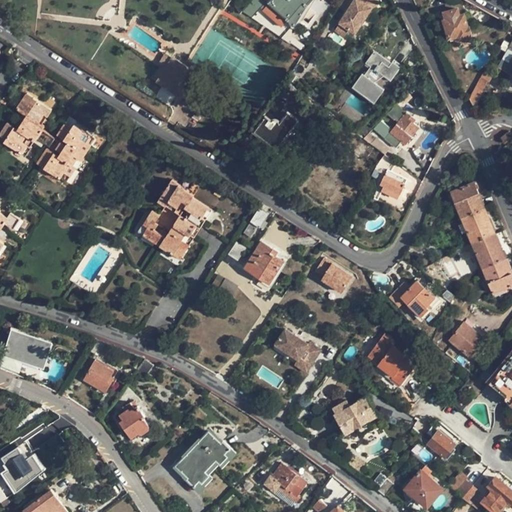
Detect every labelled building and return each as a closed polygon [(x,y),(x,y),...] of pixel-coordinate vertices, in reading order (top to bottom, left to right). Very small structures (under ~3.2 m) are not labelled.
[(239,12),(242,11),(251,0),(236,0),(234,4),(239,12)] [(265,0),(251,0),(242,11),(251,17),(265,0)] [(265,0),(251,17),(254,19),(262,25),(277,7),(271,2),(268,0),(265,0)] [(272,0),(271,2),(277,7),(295,22),(307,8),(305,4),(308,0),(272,0)] [(361,0),(353,0),(335,29),(344,35),(349,28),(355,32),(372,7),(378,3),(375,0),(363,0),(363,1),(361,0)] [(458,35),(460,39),(470,36),(470,34),(471,33),(469,27),(468,27),(463,14),(459,15),(457,8),(443,12),(445,19),(443,20),(449,38),(458,35)] [(314,33),(304,26),(297,35),(307,42),(314,33)] [(281,38),(299,51),(302,47),(293,40),(292,42),(289,40),(291,39),(292,29),(290,28),(281,38)] [(511,39),(497,67),(511,74),(511,73),(511,60),(511,58),(511,39)] [(391,64),(374,52),(367,63),(372,66),(365,75),(362,73),(353,87),(374,103),(384,89),(374,82),(384,75),(391,79),(400,67),(393,62),(391,64)] [(158,81),(164,85),(178,94),(182,97),(188,89),(193,81),(187,77),(192,69),(174,57),(158,81)] [(198,73),(192,69),(187,77),(193,81),(198,73)] [(469,98),(474,108),(480,97),(484,90),(493,73),(487,70),(485,70),(483,75),(481,75),(468,98),(469,98)] [(290,102),(299,91),(286,80),(277,92),(290,102)] [(193,81),(188,89),(192,91),(197,84),(193,81)] [(156,97),(170,106),(178,94),(164,85),(156,97)] [(490,93),(484,90),(480,97),(486,100),(490,93)] [(17,108),(22,112),(27,114),(41,123),(51,109),(27,93),(17,108)] [(397,104),(387,114),(393,119),(395,118),(398,121),(384,138),(396,147),(401,141),(405,144),(420,127),(409,119),(410,116),(397,104)] [(282,140),(297,121),(298,119),(285,110),(277,119),(274,120),(272,121),(266,116),(254,132),(276,148),(282,140)] [(18,118),(20,119),(23,121),(27,114),(22,112),(18,118)] [(23,121),(20,119),(15,126),(18,128),(17,130),(34,141),(35,141),(37,138),(50,146),(56,137),(43,129),(45,126),(41,123),(27,114),(23,121)] [(301,124),(297,121),(282,140),(286,144),(301,124)] [(25,155),(34,141),(17,130),(18,128),(15,126),(8,122),(0,133),(0,134),(6,139),(4,141),(25,155)] [(57,135),(68,141),(86,152),(95,138),(74,124),(71,127),(64,123),(57,135)] [(508,133),(500,139),(504,144),(511,138),(508,133)] [(61,151),(59,155),(76,167),(86,152),(68,141),(66,144),(61,141),(56,149),(61,151)] [(66,182),(76,167),(59,155),(47,148),(37,163),(66,182)] [(383,186),(381,192),(397,199),(407,179),(392,172),(396,162),(384,154),(374,167),(379,171),(374,183),(383,186)] [(182,200),(187,203),(187,204),(192,197),(194,194),(179,185),(179,184),(172,179),(158,200),(167,206),(169,202),(178,208),(182,200)] [(451,191),(462,217),(485,208),(474,182),(451,191)] [(377,202),(381,192),(383,186),(374,183),(373,200),(377,202)] [(212,210),(192,197),(187,204),(187,203),(185,206),(185,208),(182,214),(197,224),(197,226),(200,227),(212,210)] [(176,211),(179,213),(182,214),(185,208),(185,206),(187,203),(182,200),(178,208),(176,211)] [(167,206),(176,211),(178,208),(169,202),(167,206)] [(268,214),(259,208),(251,221),(252,222),(245,232),(251,235),(258,225),(260,226),(268,214)] [(472,242),(495,232),(485,208),(462,217),(472,242)] [(138,231),(160,245),(165,237),(154,230),(158,224),(155,221),(160,215),(152,210),(138,231)] [(0,211),(0,225),(2,226),(4,223),(13,228),(20,218),(11,212),(7,217),(0,211)] [(179,213),(180,214),(173,224),(191,235),(197,226),(197,224),(182,214),(179,213)] [(194,238),(191,235),(173,224),(165,237),(160,245),(180,259),(194,238)] [(483,267),(506,258),(495,232),(472,242),(483,267)] [(230,254),(237,258),(244,247),(237,242),(230,254)] [(283,261),(276,256),(271,253),(273,249),(261,242),(245,267),(269,283),(283,261)] [(230,254),(226,260),(233,265),(237,258),(230,254)] [(315,271),(323,276),(320,280),(341,294),(353,275),(324,257),(315,271)] [(511,284),(511,272),(506,258),(483,267),(494,293),(511,284)] [(216,275),(212,287),(231,294),(235,283),(216,275)] [(421,315),(428,308),(426,305),(429,302),(434,296),(417,279),(409,287),(404,282),(390,297),(398,305),(404,299),(421,315)] [(482,336),(464,321),(449,340),(470,355),(478,346),(476,343),(482,336)] [(319,351),(307,343),(306,345),(283,330),(273,345),(296,360),(298,358),(309,366),(319,351)] [(50,343),(14,331),(7,353),(43,365),(50,343)] [(408,331),(403,339),(406,345),(417,354),(424,344),(408,331)] [(402,384),(415,365),(416,364),(393,346),(395,343),(383,334),(368,354),(378,362),(378,364),(393,375),(392,377),(402,384)] [(511,353),(489,382),(511,400),(511,353)] [(309,366),(298,358),(296,360),(293,365),(304,373),(309,366)] [(113,369),(103,363),(96,359),(85,379),(106,391),(114,376),(111,374),(113,369)] [(152,365),(145,359),(135,372),(142,378),(152,365)] [(346,433),(358,426),(366,421),(377,415),(366,396),(335,413),(346,433)] [(129,409),(121,414),(123,418),(121,420),(132,436),(140,432),(143,433),(148,429),(149,424),(144,417),(145,415),(138,406),(130,410),(129,409)] [(371,429),(366,421),(358,426),(362,434),(371,429)] [(209,430),(192,448),(211,465),(216,459),(221,463),(228,454),(225,451),(230,446),(223,440),(221,441),(209,430)] [(445,457),(455,444),(438,430),(428,443),(445,457)] [(3,457),(10,452),(5,445),(0,448),(0,464),(1,466),(7,463),(3,457)] [(33,469),(18,447),(10,452),(3,457),(7,463),(16,477),(23,474),(24,474),(33,469)] [(206,470),(211,465),(192,448),(176,465),(188,477),(187,478),(193,485),(198,480),(202,483),(209,475),(206,470)] [(308,480),(281,463),(272,475),(270,474),(264,483),(276,491),(277,488),(296,501),(300,496),(298,494),(308,480)] [(432,471),(424,465),(405,488),(427,507),(443,487),(428,475),(432,471)] [(454,483),(459,487),(466,478),(462,474),(454,483)] [(255,484),(247,475),(233,488),(244,496),(255,484)] [(511,499),(511,490),(496,476),(489,485),(492,488),(483,500),(490,506),(487,510),(489,511),(492,511),(494,511),(496,511),(497,511),(504,503),(508,505),(511,499)] [(394,483),(387,477),(378,487),(377,489),(385,495),(394,483)] [(459,487),(455,491),(463,497),(473,485),(466,478),(459,487)] [(480,491),(473,485),(463,497),(464,498),(469,502),(470,503),(476,495),(480,491)] [(64,511),(67,510),(52,490),(24,509),(25,511),(23,511),(64,511)] [(470,503),(477,509),(482,503),(479,500),(480,499),(476,495),(470,503)] [(319,498),(313,506),(319,511),(326,505),(319,498)] [(464,509),(469,502),(464,498),(459,505),(464,509)]
